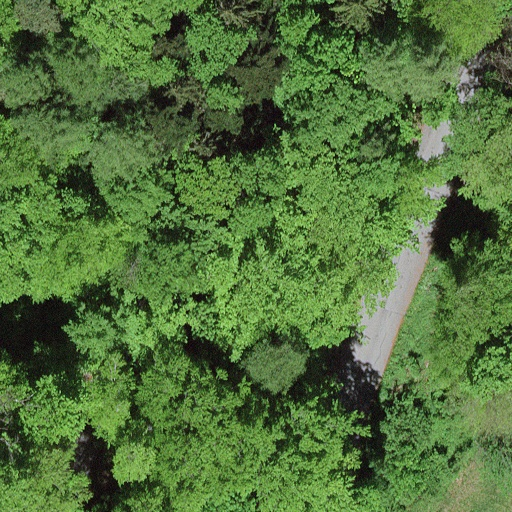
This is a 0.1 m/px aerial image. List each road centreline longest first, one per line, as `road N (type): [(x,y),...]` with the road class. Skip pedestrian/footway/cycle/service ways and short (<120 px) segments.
road 1 (unclassified): [(58,511),(110,391),(293,101),(326,0)]
road 2 (unclassified): [(511,39),(417,211),(317,457),(311,511)]
